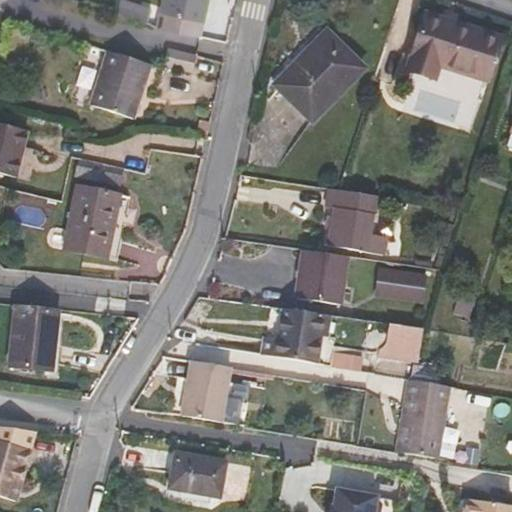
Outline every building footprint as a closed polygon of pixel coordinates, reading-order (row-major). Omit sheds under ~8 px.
[(161,0),(153,25),(192,38),(204,0),(161,0)] [(150,14),(138,11),(136,19),(148,23),(150,14)] [(432,78),(437,65),(487,81),(501,36),(425,12),(407,70),(432,78)] [(326,31),(273,84),(311,122),(365,69),(326,31)] [(89,104),(132,117),(149,64),(105,50),(89,104)] [(191,73),(195,59),(166,51),(163,64),(191,73)] [(0,173),(14,177),(26,131),(0,123),(0,173)] [(76,166),(74,177),(96,181),(98,170),(76,166)] [(119,186),(121,174),(98,170),(96,181),(119,186)] [(114,257),(126,197),(76,187),(64,247),(114,257)] [(366,252),(373,208),(376,196),(336,190),(327,188),(324,206),(333,207),(326,245),(366,252)] [(387,211),(390,198),(376,196),(373,208),(387,211)] [(293,297),(340,304),(347,257),(301,250),(293,297)] [(425,302),(429,272),(379,265),(375,295),(425,302)] [(468,318),(474,299),(458,294),(451,313),(468,318)] [(51,370),(58,311),(14,306),(7,366),(51,370)] [(483,330),(490,311),(482,307),(474,326),(483,330)] [(261,340),(259,354),(310,363),(314,337),(323,338),(327,316),(278,309),(274,338),(262,337),(261,340)] [(329,339),(332,317),(327,316),(323,338),(329,339)] [(399,342),(420,344),(422,329),(402,326),(399,342)] [(323,338),(314,337),(310,363),(319,364),(323,338)] [(230,366),(191,360),(189,372),(228,378),(230,366)] [(228,378),(189,372),(181,416),(220,422),(228,378)] [(450,388),(406,380),(402,407),(446,414),(450,388)] [(446,414),(402,407),(394,451),(439,458),(446,414)] [(0,498),(12,503),(36,433),(0,427),(0,498)] [(175,452),(169,488),(218,497),(225,462),(175,452)] [(379,499),(380,497),(334,489),(331,506),(329,505),(327,511),(384,511),(385,508),(379,499)] [(510,511),(511,507),(470,499),(464,503),(462,511),(510,511)]
